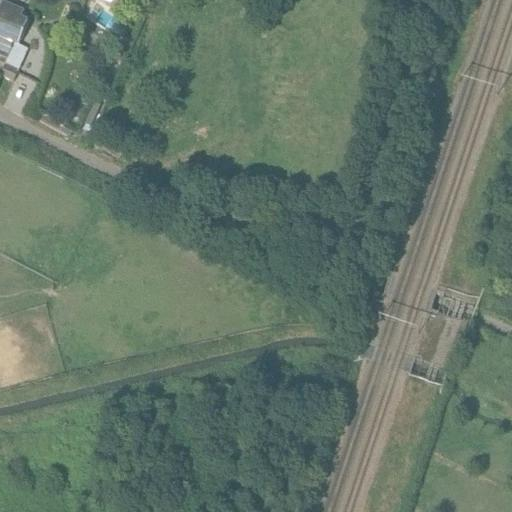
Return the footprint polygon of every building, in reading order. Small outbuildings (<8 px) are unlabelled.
[(0,0),(0,39),(4,41),(14,46),(16,47),(26,25),(9,18),(12,10),(0,5),(2,0),(0,0)] [(114,25),(119,12),(94,3),(90,16),(114,25)] [(0,65),(4,68),(4,67),(14,46),(4,41),(0,50),(0,65)] [(0,76),(0,77),(13,83),(17,74),(4,68),(0,76)] [(110,92),(104,89),(101,96),(107,99),(110,92)] [(84,125),(91,128),(101,106),(94,103),(84,125)] [(72,132),(62,128),(59,134),(69,138),(72,132)]
